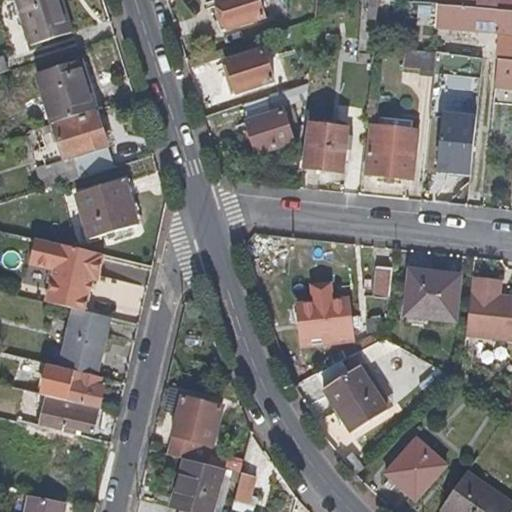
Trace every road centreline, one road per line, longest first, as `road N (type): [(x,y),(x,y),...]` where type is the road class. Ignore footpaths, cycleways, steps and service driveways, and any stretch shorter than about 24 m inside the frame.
road 1 (tertiary): [(346,511),(278,414),(198,203)]
road 2 (residential): [(120,511),(198,203)]
road 3 (residential): [(198,203),(511,237)]
road 4 (tertiary): [(198,203),(135,0)]
